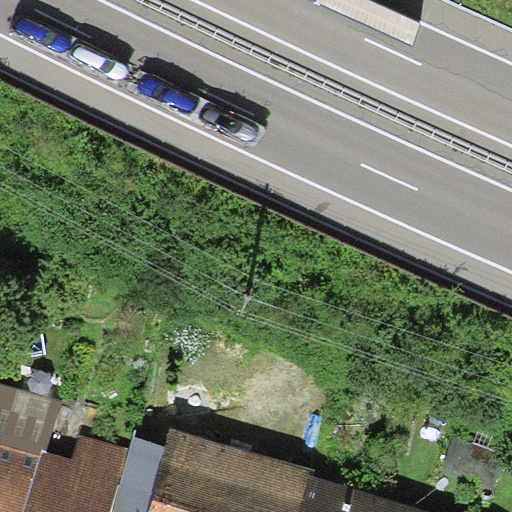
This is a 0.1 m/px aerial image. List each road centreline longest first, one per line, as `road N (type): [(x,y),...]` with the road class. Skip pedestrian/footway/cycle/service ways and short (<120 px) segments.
road 1 (motorway): [(12,0),(511,232)]
road 2 (motorway): [(511,101),(291,0)]
